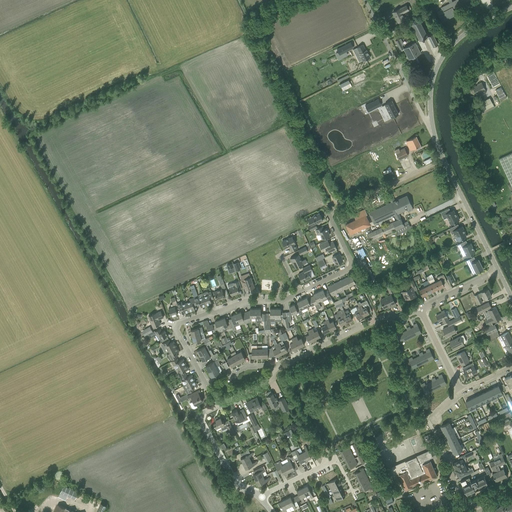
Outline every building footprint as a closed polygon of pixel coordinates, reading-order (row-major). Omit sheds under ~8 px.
[(438,14),(442,22),(456,15),(452,7),(454,6),(455,8),(461,5),(458,0),(455,0),(441,7),(442,9),(437,11),(438,14)] [(406,5),(393,12),(398,22),(405,19),(402,13),(409,10),(407,6),(406,5)] [(411,24),(420,40),(428,36),(419,20),(416,19),(413,20),(411,24)] [(428,36),(433,47),(438,44),(434,37),(436,36),(434,33),(432,34),(431,33),(430,34),(431,34),(428,36)] [(399,39),(396,41),(400,50),(403,49),(402,46),(404,45),(402,41),(401,38),(399,39)] [(404,48),(409,59),(420,53),(415,42),(404,48)] [(346,45),(337,49),(340,54),(349,50),(346,45)] [(363,45),(353,50),(359,62),(363,60),(363,61),(370,58),(366,50),(363,45)] [(374,57),(376,63),(386,59),(384,54),(374,57)] [(353,61),(344,63),(349,76),(357,73),(353,61)] [(370,74),(377,88),(384,84),(377,71),(370,74)] [(355,77),(357,83),(368,77),(365,72),(355,77)] [(479,85),(473,88),(476,94),(478,98),(483,95),(481,92),(485,90),(481,82),(478,84),(479,85)] [(479,104),(483,111),(494,105),(490,98),(479,104)] [(374,101),(366,106),(369,112),(377,107),(374,101)] [(386,108),(383,109),(388,119),(391,117),(398,114),(392,101),(385,104),(386,108)] [(406,142),(410,150),(416,147),(418,149),(421,147),(416,137),(406,142)] [(395,150),(399,160),(408,155),(405,148),(400,150),(399,148),(395,150)] [(511,153),(499,159),(511,187),(511,153)] [(397,220),(368,234),(371,241),(396,229),(404,226),(398,213),(407,208),(412,206),(407,195),(402,198),(395,201),(391,194),(388,195),(391,202),(375,210),(373,211),(369,213),(374,224),(395,214),(397,220)] [(446,216),(451,224),(459,220),(456,213),(455,213),(453,210),(451,211),(449,208),(441,212),(443,217),(446,216)] [(356,219),(346,224),(350,234),(371,225),(366,214),(367,214),(365,209),(354,214),(356,219)] [(308,225),(311,231),(317,228),(315,224),(323,221),(319,213),(316,215),(316,214),(313,215),(314,216),(308,219),(311,224),(308,225)] [(454,233),(457,241),(466,237),(464,232),(465,232),(462,226),(459,227),(458,224),(449,228),(452,234),(454,233)] [(320,234),(322,239),(330,235),(328,231),(329,230),(327,228),(324,229),(322,226),(315,230),(318,235),(320,234)] [(289,246),(291,251),(297,248),(295,243),(292,236),(282,241),(285,248),(289,246)] [(466,240),(457,245),(460,250),(463,249),(467,256),(475,253),(470,243),(467,244),(465,241),(466,241),(466,240)] [(328,241),(319,245),(322,251),(326,249),(328,253),(336,248),(333,242),(329,243),(328,241)] [(298,250),(300,254),(308,251),(311,249),(309,245),(298,250)] [(363,247),(356,250),(360,257),(366,254),(363,247)] [(294,264),(296,268),(307,263),(305,259),(301,261),(298,254),(290,258),(293,264),(294,264)] [(332,257),(336,264),(343,261),(339,254),(332,257)] [(471,263),(476,273),(483,269),(478,259),(476,260),(474,257),(466,260),(468,264),(471,263)] [(317,261),(320,267),(326,265),(323,258),(317,261)] [(298,274),(302,282),(311,277),(308,272),(312,270),(309,265),(303,268),(304,271),(298,274)] [(435,282),(438,288),(444,285),(443,283),(447,281),(443,274),(437,277),(438,280),(435,282)] [(345,278),(350,286),(356,284),(352,275),(345,278)] [(410,275),(404,278),(405,282),(409,281),(412,287),(415,285),(410,275)] [(430,284),(433,291),(438,288),(435,282),(432,276),(427,278),(430,284)] [(248,289),(249,289),(254,287),(250,277),(244,279),(240,280),(243,288),(246,287),(247,288),(248,289)] [(340,281),(344,289),(350,286),(345,278),(340,281)] [(422,283),(424,287),(428,293),(433,291),(430,284),(427,278),(428,280),(422,283)] [(228,284),(231,295),(239,292),(238,289),(242,288),(239,280),(228,284)] [(336,283),(334,284),(338,292),(343,289),(344,289),(343,289),(340,281),(338,282),(336,283)] [(328,287),(332,295),(338,292),(334,284),(328,287)] [(412,287),(402,292),(403,295),(406,300),(410,298),(410,300),(416,297),(414,291),(412,287)] [(419,290),(422,296),(428,293),(424,287),(419,290)] [(222,289),(214,292),(215,295),(217,299),(221,298),(221,299),(225,298),(223,292),(222,289)] [(323,289),(318,291),(322,299),(323,302),(328,300),(332,299),(331,297),(328,290),(324,292),(323,289)] [(488,289),(474,295),(479,304),(483,302),(480,297),(482,296),(484,299),(485,299),(488,298),(491,296),(488,289)] [(202,293),(206,305),(212,303),(210,300),(214,299),(211,291),(208,293),(207,291),(202,293)] [(315,297),(311,298),(315,305),(317,309),(321,307),(319,303),(318,303),(317,301),(319,300),(322,299),(318,291),(313,294),(315,297)] [(200,304),(201,307),(206,305),(202,293),(203,297),(200,298),(199,296),(194,298),(197,305),(200,304)] [(380,300),(384,308),(391,304),(392,306),(396,304),(391,295),(380,300)] [(302,299),(306,307),(310,305),(311,307),(315,305),(311,298),(308,300),(307,297),(302,299)] [(186,303),(189,311),(195,310),(194,306),(197,305),(194,298),(189,299),(190,301),(186,303)] [(298,312),(300,316),(303,314),(301,309),(306,307),(302,299),(297,302),(298,304),(295,306),(298,312)] [(171,308),(169,308),(170,312),(171,317),(177,314),(176,310),(179,309),(177,304),(176,300),(172,302),(172,304),(170,305),(171,308)] [(183,310),(184,313),(189,311),(186,303),(183,304),(182,302),(177,304),(179,309),(180,311),(183,310)] [(360,302),(357,303),(363,316),(369,313),(366,307),(369,305),(367,302),(361,305),(360,302)] [(477,308),(479,313),(491,307),(488,302),(477,308)] [(289,308),(290,316),(298,312),(295,306),(294,304),(289,306),(290,308),(289,308)] [(358,311),(354,312),(355,313),(358,319),(363,316),(362,313),(359,306),(356,307),(358,311)] [(491,317),(485,320),(487,325),(493,322),(501,318),(495,307),(488,310),(491,317)] [(275,317),(275,321),(281,321),(281,317),(282,317),(284,317),(283,313),(282,310),(281,310),(281,308),(275,309),(275,317)] [(451,310),(455,318),(460,315),(458,312),(456,308),(451,310)] [(246,313),(247,322),(252,321),(255,321),(255,309),(250,309),(250,312),(246,313)] [(261,309),(255,309),(255,321),(255,323),(262,322),(262,320),(264,320),(266,320),(266,318),(266,313),(262,313),(261,313),(261,309)] [(270,318),(266,318),(266,320),(266,325),(270,325),(270,321),(275,321),(275,317),(275,309),(270,309),(270,313),(270,318)] [(343,309),(341,310),(347,322),(352,319),(350,315),(349,313),(348,310),(344,312),(343,309)] [(338,319),(341,325),(347,322),(340,310),(337,312),(338,313),(334,315),(337,319),(338,319)] [(442,320),(444,323),(448,321),(447,318),(447,317),(444,310),(441,312),(442,313),(436,316),(439,321),(442,320)] [(148,316),(153,327),(160,324),(158,319),(163,317),(161,311),(156,313),(148,316)] [(243,320),(245,323),(247,322),(246,313),(242,315),(241,312),(236,314),(239,322),(243,320)] [(232,327),(233,331),(236,330),(235,326),(240,325),(239,322),(236,314),(231,316),(232,318),(229,320),(230,321),(232,327)] [(449,326),(443,329),(446,337),(451,334),(456,331),(454,326),(462,322),(461,320),(460,317),(459,317),(453,320),(447,323),(449,326)] [(225,327),(226,329),(232,327),(230,321),(227,322),(225,318),(220,319),(223,328),(225,327)] [(218,329),(219,333),(224,331),(223,328),(220,319),(215,321),(216,324),(213,325),(214,330),(215,330),(218,329)] [(328,320),(326,320),(330,330),(336,327),(334,323),(333,321),(330,322),(328,319),(328,320)] [(321,326),(324,333),(330,330),(326,320),(323,322),(325,325),(321,326)] [(410,328),(414,336),(421,332),(417,323),(413,325),(414,327),(410,328)] [(495,324),(484,329),(488,336),(490,341),(492,340),(498,337),(500,336),(497,331),(498,331),(495,324)] [(190,330),(192,336),(200,334),(203,333),(202,327),(190,330)] [(310,330),(315,339),(321,336),(318,330),(317,330),(316,327),(313,329),(310,330)] [(404,332),(407,339),(414,336),(410,328),(410,327),(406,328),(407,330),(404,332)] [(154,331),(148,334),(150,338),(155,336),(156,338),(159,336),(161,339),(167,336),(164,330),(162,332),(160,329),(155,332),(154,331)] [(306,336),(309,342),(315,339),(310,330),(308,331),(309,334),(306,336)] [(396,333),(400,342),(407,339),(404,332),(400,334),(399,332),(396,333)] [(500,336),(498,337),(500,340),(503,348),(507,346),(510,353),(511,353),(511,354),(511,353),(511,339),(510,336),(508,332),(505,333),(501,335),(500,336)] [(200,334),(192,336),(194,342),(201,340),(202,340),(203,340),(204,343),(210,340),(209,337),(205,339),(203,333),(200,334)] [(450,341),(453,349),(465,343),(466,340),(463,335),(450,341)] [(294,338),(299,347),(304,344),(301,338),(298,339),(296,336),(294,338)] [(290,344),(293,350),(299,347),(294,338),(291,339),(293,342),(290,344)] [(162,346),(162,347),(163,349),(163,350),(167,348),(168,350),(176,346),(173,341),(170,342),(169,340),(164,343),(165,345),(162,346)] [(280,343),(277,344),(282,354),(288,351),(285,346),(284,344),(284,345),(283,342),(280,343)] [(272,347),(276,356),(282,354),(277,344),(272,347)] [(167,355),(166,356),(167,358),(168,358),(169,357),(171,360),(174,358),(178,356),(176,353),(179,351),(176,346),(168,350),(170,353),(168,354),(167,355)] [(204,346),(197,350),(200,356),(207,352),(209,350),(207,347),(205,348),(204,346)] [(249,354),(249,358),(257,357),(257,349),(257,346),(251,346),(252,354),(249,354)] [(423,354),(427,361),(433,358),(429,349),(426,351),(427,353),(423,354)] [(200,356),(203,361),(211,356),(212,359),(218,356),(216,353),(213,355),(211,350),(207,352),(200,356)] [(232,356),(236,364),(241,362),(237,354),(235,351),(231,354),(232,356)] [(237,354),(241,362),(245,359),(241,351),(237,354)] [(456,355),(461,365),(469,361),(464,351),(456,355)] [(416,358),(420,365),(427,361),(423,354),(422,353),(419,354),(420,356),(416,358)] [(210,364),(206,366),(208,371),(216,367),(220,365),(218,361),(218,360),(220,359),(218,356),(212,359),(214,362),(213,362),(210,364)] [(229,358),(227,359),(229,362),(231,367),(236,364),(232,356),(229,358)] [(177,358),(171,361),(174,366),(176,365),(178,368),(186,364),(185,363),(184,360),(183,359),(181,360),(179,361),(178,361),(177,358)] [(409,359),(413,368),(420,365),(416,358),(413,360),(412,358),(409,359)] [(472,363),(463,367),(464,370),(467,376),(476,372),(475,368),(473,365),(472,363)] [(178,373),(180,377),(186,374),(184,371),(189,369),(186,364),(178,368),(179,372),(178,373)] [(208,371),(211,377),(219,373),(216,367),(208,371)] [(184,381),(186,384),(194,380),(192,374),(187,377),(186,374),(180,377),(182,382),(184,381)] [(436,380),(439,387),(446,383),(442,375),(438,376),(439,378),(436,380)] [(429,383),(432,390),(439,387),(436,380),(435,378),(432,380),(433,381),(429,383)] [(188,387),(186,388),(189,393),(190,392),(194,390),(193,387),(197,385),(194,380),(186,384),(188,387)] [(421,385),(426,394),(432,390),(429,383),(425,385),(424,383),(421,385)] [(498,386),(493,388),(497,397),(502,394),(500,390),(498,386)] [(491,399),(493,402),(498,399),(497,397),(493,388),(487,391),(491,399)] [(195,392),(188,396),(189,398),(189,399),(192,398),(193,401),(190,403),(192,408),(194,409),(197,407),(196,404),(203,401),(201,397),(202,397),(199,390),(195,392)] [(271,391),(266,393),(267,396),(266,396),(269,401),(268,401),(270,407),(271,407),(272,408),(278,405),(277,404),(278,404),(276,400),(278,400),(277,398),(275,394),(273,394),(273,393),(272,393),(271,391)] [(482,394),(486,402),(491,399),(487,391),(482,394)] [(480,404),(481,406),(487,404),(486,402),(482,394),(477,396),(480,404)] [(471,399),(475,407),(480,404),(477,396),(471,399)] [(281,408),(283,412),(290,409),(284,397),(281,399),(278,401),(281,408)] [(247,403),(251,412),(261,407),(258,399),(253,401),(252,400),(247,403)] [(471,399),(466,402),(469,409),(473,408),(474,409),(476,408),(475,407),(471,399)] [(237,410),(231,412),(233,417),(236,423),(241,420),(242,422),(248,419),(247,417),(245,414),(243,409),(238,412),(237,410)] [(252,414),(248,415),(248,416),(250,420),(253,426),(257,424),(252,414)] [(213,423),(217,430),(221,428),(220,426),(225,424),(223,421),(222,421),(221,417),(218,418),(218,417),(214,418),(216,422),(213,423)] [(449,422),(441,426),(444,432),(452,428),(449,422)] [(444,432),(446,437),(457,432),(455,426),(452,428),(444,432)] [(446,437),(449,442),(457,439),(457,438),(460,437),(457,432),(446,437)] [(424,437),(426,442),(433,439),(430,434),(424,437)] [(478,440),(481,447),(485,445),(480,434),(477,436),(479,440),(478,440)] [(449,442),(452,448),(459,444),(457,439),(449,442)] [(452,448),(454,453),(462,450),(459,444),(452,448)] [(302,452),(306,460),(311,457),(305,445),(303,446),(306,451),(302,452)] [(340,451),(343,457),(352,452),(349,446),(340,451)] [(295,451),(301,463),(306,460),(302,452),(301,450),(298,452),(297,450),(295,451)] [(397,472),(405,489),(436,475),(429,459),(433,457),(429,450),(425,452),(391,467),(394,474),(397,472)] [(241,458),(243,464),(251,460),(249,457),(253,454),(252,452),(241,458)] [(263,454),(267,462),(271,460),(267,452),(263,454)] [(343,457),(346,462),(354,458),(352,452),(343,457)] [(284,461),(289,471),(294,468),(293,465),(296,463),(293,456),(289,458),(288,457),(286,458),(287,459),(284,461)] [(494,461),(502,478),(507,476),(503,468),(502,469),(500,465),(505,463),(503,457),(494,461)] [(346,462),(349,468),(357,464),(354,458),(346,462)] [(453,465),(455,469),(465,465),(464,462),(466,461),(465,458),(452,463),(453,464),(453,463),(454,465),(453,465)] [(243,464),(246,469),(258,463),(257,461),(252,463),(251,460),(243,464)] [(283,472),(284,474),(289,471),(284,461),(281,463),(280,461),(274,464),(279,474),(283,472)] [(492,473),(496,481),(502,478),(494,461),(489,463),(492,469),(493,468),(495,472),(492,473)] [(464,472),(466,475),(474,472),(472,467),(470,468),(469,468),(469,467),(468,467),(467,467),(466,467),(465,465),(455,469),(455,470),(455,472),(456,473),(457,474),(458,475),(464,472)] [(263,466),(253,471),(255,474),(253,474),(256,480),(263,476),(261,473),(266,470),(263,466)] [(354,473),(357,479),(366,475),(363,469),(354,473)] [(460,481),(466,494),(475,490),(475,489),(478,487),(478,488),(479,488),(488,484),(487,481),(489,480),(487,476),(487,474),(476,479),(471,481),(469,477),(460,481)] [(357,479),(360,485),(369,481),(366,475),(357,479)] [(256,480),(258,485),(270,479),(269,477),(265,479),(263,476),(256,480)] [(328,483),(331,489),(339,485),(336,479),(328,483)] [(369,481),(360,485),(363,491),(372,487),(370,484),(369,481)] [(309,494),(311,498),(313,497),(307,485),(302,488),(306,496),(309,494)] [(331,489),(333,495),(342,490),(339,485),(331,489)] [(76,502),(77,502),(81,494),(64,486),(59,497),(65,500),(66,498),(75,502),(76,502)] [(297,491),(303,503),(305,502),(302,497),(306,496),(302,488),(297,491)] [(333,495),(336,501),(345,496),(342,490),(333,495)] [(293,508),(294,510),(296,509),(295,506),(298,505),(296,501),(293,503),(290,497),(285,499),(290,509),(293,508)] [(280,502),(284,511),(287,511),(290,509),(285,499),(280,502)] [(495,508),(496,511),(505,511),(507,511),(511,508),(511,501),(504,505),(504,503),(499,505),(499,506),(495,508)] [(97,511),(103,511),(106,505),(101,503),(97,511)]
